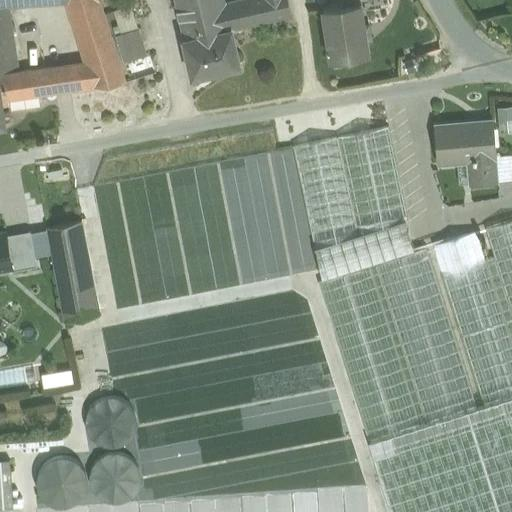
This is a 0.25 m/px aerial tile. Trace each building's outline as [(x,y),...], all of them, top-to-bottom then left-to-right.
[(101,0),(69,2),(89,64),(96,86),(126,82),(101,0)] [(225,0),(176,0),(184,39),(231,30),(292,17),(288,0),(232,0),(225,1),(225,0)] [(341,5),(324,8),(332,61),(369,55),(361,2),(359,2),(341,5)] [(9,6),(0,6),(0,96),(5,96),(52,92),(50,68),(25,70),(24,65),(19,66),(9,6)] [(138,28),(115,35),(124,62),(147,55),(138,28)] [(231,30),(184,39),(192,77),(239,67),(231,30)] [(413,58),(404,64),(409,73),(418,67),(413,58)] [(89,64),(50,68),(52,92),(96,86),(89,64)] [(495,105),(495,119),(511,119),(511,104),(495,105)] [(474,121),(435,123),(437,163),(470,161),(471,180),(469,180),(469,182),(493,181),(492,157),(495,157),(493,120),(491,120),(491,122),(475,123),(474,121)] [(387,126),(294,146),(319,282),(370,266),(376,264),(417,252),(405,221),(408,221),(387,126)] [(78,221),(48,228),(59,275),(88,268),(78,221)] [(511,222),(485,231),(511,319),(511,222)] [(479,233),(434,247),(441,271),(486,257),(479,233)] [(417,252),(376,264),(425,424),(476,408),(428,249),(417,252)] [(511,341),(486,257),(441,271),(483,406),(511,396),(511,341)] [(419,426),(370,266),(319,282),(369,442),(419,426)] [(88,268),(59,275),(69,320),(98,314),(88,268)] [(68,369),(39,371),(40,389),(69,387),(68,369)] [(419,426),(369,442),(390,511),(511,511),(511,396),(483,406),(476,408),(425,424),(419,426)] [(97,446),(110,446),(81,470),(71,457),(59,456),(36,475),(35,494),(43,504),(64,504),(88,485),(100,500),(118,500),(133,488),(134,467),(121,450),(108,450),(131,432),(132,414),(118,397),(97,397),(83,408),(82,427),(97,446)]
